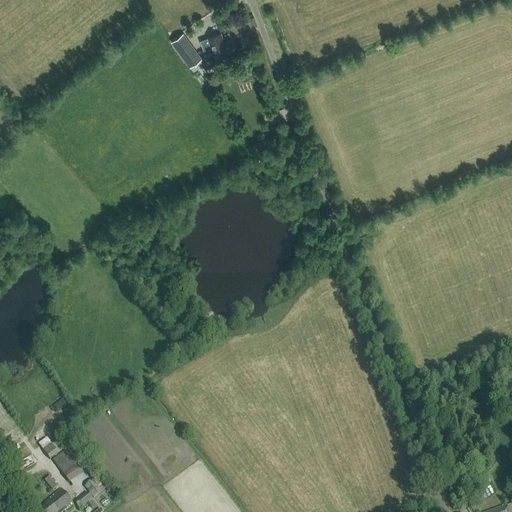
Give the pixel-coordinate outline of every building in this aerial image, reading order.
[(202,58),(183,32),(171,42),(194,72),(204,64),(201,59),(202,58)] [(216,59),(229,54),(237,51),(233,41),(225,44),(221,33),(201,41),(204,51),(212,49),(216,59)] [(273,125),(268,128),(274,139),(279,136),(273,125)] [(64,449),(58,440),(52,445),(47,439),(39,445),(50,460),(58,454),(64,449)] [(66,451),(53,460),(74,489),(87,480),(66,451)] [(93,498),(105,489),(107,487),(89,463),(84,468),(93,480),(84,487),(93,498)] [(53,491),(58,486),(50,476),(44,481),(53,491)] [(63,511),(72,505),(60,490),(44,502),(47,505),(41,509),(43,511),(63,511)] [(87,492),(74,503),(79,509),(92,499),(87,492)]
